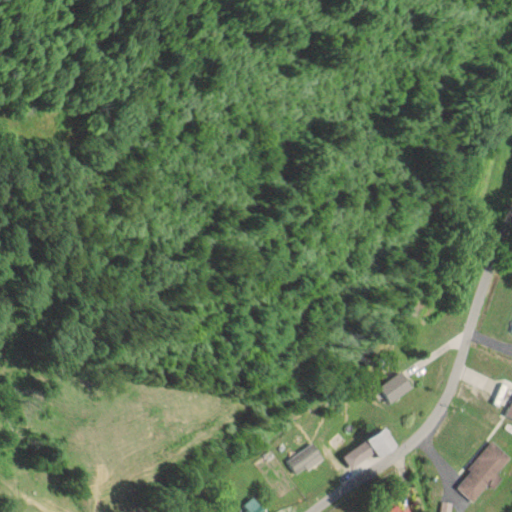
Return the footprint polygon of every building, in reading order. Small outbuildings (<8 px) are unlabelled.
[(378,387),(390,404),(412,388),(400,372),(378,387)] [(352,470),(375,453),(380,459),(397,446),(383,427),(343,458),(352,470)] [(511,456),(490,441),(457,488),(476,502),(489,484),(495,489),(503,478),(498,475),(511,456)] [(245,511),(265,511),(255,502),(245,511)] [(409,511),(406,507),(399,511),(398,511),(392,502),(375,511),(409,511)]
